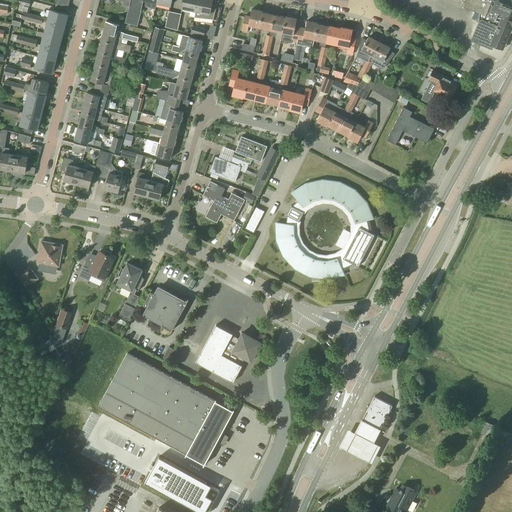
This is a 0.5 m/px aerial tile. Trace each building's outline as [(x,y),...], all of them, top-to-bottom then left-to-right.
[(29,7),(31,0),(29,0),(18,0),(18,4),(20,4),(18,11),(22,12),(24,5),(29,7)] [(195,11),(198,0),(183,0),(182,8),(191,10),(189,16),(194,18),(195,11)] [(213,20),(217,6),(211,5),(212,0),(198,0),(195,11),(194,18),(213,20)] [(511,0),(463,0),(461,6),(479,14),(477,18),(479,21),(470,41),(491,49),(493,45),(502,49),(509,32),(511,32),(511,28),(511,0)] [(8,6),(0,5),(0,12),(7,14),(8,6)] [(129,8),(125,23),(131,25),(135,10),(129,8)] [(259,27),(262,13),(263,12),(252,9),(250,16),(245,15),(241,31),(247,33),(249,25),(259,27)] [(64,26),(67,14),(51,10),(48,22),(64,26)] [(135,10),(131,25),(137,26),(141,11),(135,10)] [(172,29),(175,13),(168,11),(165,27),(172,29)] [(31,17),(32,14),(23,12),(22,19),(32,22),(33,18),(31,17)] [(177,30),(181,14),(175,13),(172,29),(177,30)] [(274,15),(262,13),(259,27),(271,30),(274,15)] [(41,24),(43,17),(32,14),(31,17),(33,18),(32,22),(41,24)] [(271,30),(269,36),(273,36),(275,37),(277,31),(283,32),(285,18),(274,15),(271,30)] [(297,43),(300,27),(295,26),(296,19),(286,16),(285,18),(283,32),(281,41),(292,43),(292,42),(297,43)] [(137,42),(138,38),(130,36),(130,35),(123,34),(124,33),(117,31),(119,24),(106,21),(103,33),(122,38),(128,40),(129,40),(137,42)] [(314,39),(317,25),(317,23),(306,21),(305,28),(300,27),(297,43),(302,44),(304,37),(314,39)] [(61,38),(64,26),(48,22),(45,34),(61,38)] [(326,41),(329,27),(317,25),(314,39),(320,40),(319,46),(321,47),(325,47),(326,41)] [(203,37),(205,30),(192,26),(190,34),(203,37)] [(152,39),(161,42),(164,30),(155,27),(152,39)] [(341,29),(329,27),(326,41),(338,44),(341,29)] [(341,29),(338,44),(348,46),(346,54),(352,55),(355,39),(350,38),(352,31),(341,28),(341,29)] [(121,43),(122,38),(103,33),(100,45),(118,50),(119,50),(129,53),(131,46),(121,43)] [(57,49),(61,38),(45,34),(42,45),(57,49)] [(179,47),(199,52),(203,40),(190,36),(182,34),(179,47)] [(25,41),(26,37),(17,35),(16,42),(26,45),(27,41),(25,41)] [(266,35),(264,44),(271,46),(273,36),(269,36),(266,35)] [(369,61),(379,42),(369,36),(367,40),(362,37),(356,56),(366,60),(366,59),(369,61)] [(27,41),(26,45),(35,48),(37,40),(26,37),(25,41),(27,41)] [(149,51),(149,52),(159,54),(158,53),(161,42),(152,39),(149,51)] [(390,47),(379,42),(369,61),(373,62),(375,64),(378,58),(387,63),(394,54),(388,51),(390,47)] [(252,53),(254,46),(243,43),(241,50),(252,53)] [(269,55),(271,46),(264,44),(262,54),(269,55)] [(57,49),(42,45),(39,57),(54,61),(57,49)] [(117,56),(118,50),(100,45),(97,57),(109,60),(124,64),(126,59),(117,56)] [(199,52),(179,47),(173,45),(172,50),(185,54),(183,61),(196,64),(199,52)] [(321,47),(319,56),(326,57),(328,48),(325,47),(321,47)] [(149,52),(145,63),(148,64),(153,65),(156,66),(157,62),(159,54),(149,52)] [(251,62),(253,55),(243,53),(241,60),(251,62)] [(294,56),(293,60),(302,62),(303,55),(295,53),(294,56)] [(319,56),(317,65),(321,66),(324,67),(326,57),(319,56)] [(51,73),(54,61),(39,57),(36,69),(51,73)] [(97,57),(93,68),(106,72),(109,60),(97,57)] [(30,68),(32,61),(22,58),(20,65),(30,68)] [(266,70),(268,61),(261,59),(259,69),(266,70)] [(373,62),(369,61),(366,59),(366,60),(362,68),(368,71),(373,62)] [(193,76),(196,64),(183,61),(180,72),(193,76)] [(289,76),(292,66),(285,65),(282,74),(289,76)] [(157,66),(155,73),(174,78),(175,76),(179,77),(177,84),(190,88),(193,76),(180,72),(163,67),(162,68),(157,66)] [(324,67),(321,66),(319,72),(328,74),(329,68),(324,67)] [(14,78),(16,70),(5,67),(3,75),(14,78)] [(93,68),(90,80),(96,82),(94,88),(108,92),(109,89),(110,85),(113,74),(112,73),(106,72),(93,68)] [(367,73),(368,71),(362,68),(357,76),(361,78),(367,81),(370,75),(367,73)] [(264,80),(266,70),(259,69),(256,78),(264,80)] [(244,96),(247,81),(237,79),(239,71),(233,70),(229,86),(234,87),(232,94),(243,97),(244,96)] [(450,97),(456,85),(448,81),(450,78),(432,70),(427,79),(437,84),(434,89),(450,97)] [(355,75),(348,72),(345,80),(344,82),(348,84),(351,84),(355,75)] [(287,86),(289,76),(282,74),(280,83),(283,85),(287,86)] [(324,76),(320,87),(319,90),(329,94),(333,80),(324,76)] [(45,95),(48,83),(33,78),(31,84),(26,83),(25,85),(14,82),(13,86),(15,87),(14,90),(23,93),(24,89),(30,91),(45,95)] [(374,84),(367,81),(361,78),(357,86),(356,86),(356,87),(359,88),(368,94),(371,89),(371,90),(374,84)] [(374,84),(371,90),(394,103),(400,92),(378,79),(374,84)] [(13,86),(14,82),(5,80),(3,87),(14,90),(15,87),(13,86)] [(255,99),(259,84),(247,81),(244,96),(255,99)] [(186,100),(190,88),(170,82),(168,91),(159,91),(157,98),(165,100),(166,100),(179,104),(181,98),(186,100)] [(283,85),(280,83),(278,83),(276,89),(270,87),(267,102),(278,105),(282,90),(283,85)] [(267,102),(270,87),(259,84),(255,99),(267,102)] [(356,87),(356,86),(351,84),(348,84),(346,87),(354,91),(353,93),(348,102),(355,105),(357,100),(359,96),(356,95),(359,88),(356,87)] [(107,98),(108,92),(94,88),(93,94),(87,92),(84,104),(97,108),(100,96),(107,98)] [(293,93),(290,108),(300,111),(302,105),(307,106),(311,90),(306,88),(304,96),(293,93)] [(365,99),(368,94),(359,88),(356,95),(359,96),(365,99)] [(290,108),(293,93),(282,90),(278,105),(290,108)] [(42,106),(45,95),(30,91),(27,102),(42,106)] [(132,107),(132,110),(133,110),(140,112),(144,97),(141,97),(142,94),(138,93),(137,98),(135,98),(135,99),(132,107)] [(327,124),(334,111),(337,106),(337,105),(328,100),(323,97),(315,112),(320,114),(316,120),(326,125),(327,124)] [(408,101),(401,97),(399,102),(406,106),(408,101)] [(179,104),(166,100),(165,100),(160,118),(161,118),(167,120),(180,123),(183,111),(178,109),(179,104)] [(366,100),(364,104),(365,104),(365,105),(371,108),(373,103),(367,100),(366,100)] [(39,117),(42,106),(27,102),(24,113),(39,117)] [(351,112),(355,105),(348,102),(344,110),(348,111),(338,130),(348,135),(355,122),(350,119),(353,113),(351,112)] [(7,109),(8,106),(0,103),(0,111),(2,112),(8,113),(9,110),(7,109)] [(95,114),(97,108),(84,104),(81,116),(93,120),(100,121),(106,123),(108,118),(101,117),(101,116),(95,114)] [(17,116),(19,108),(8,106),(7,109),(9,110),(8,113),(17,116)] [(426,142),(434,128),(410,116),(412,111),(403,107),(386,139),(395,144),(402,130),(426,142)] [(348,111),(344,110),(342,109),(339,114),(334,111),(327,124),(338,130),(348,111)] [(160,118),(140,112),(133,110),(129,122),(134,123),(136,124),(137,120),(138,121),(141,118),(153,121),(160,123),(161,118),(160,118)] [(36,129),(39,117),(24,113),(20,125),(36,129)] [(92,126),(93,120),(81,116),(77,128),(90,132),(103,135),(104,130),(98,128),(92,126)] [(177,135),(180,123),(167,120),(164,131),(177,135)] [(355,122),(348,135),(348,136),(358,141),(361,135),(366,138),(373,123),(368,121),(365,127),(355,122)] [(89,138),(90,132),(77,128),(74,140),(87,143),(94,145),(100,147),(101,142),(95,140),(95,139),(89,138)] [(177,135),(164,131),(151,128),(149,133),(162,137),(161,143),(174,147),(177,135)] [(5,148),(7,131),(4,130),(0,130),(0,131),(0,147),(2,148),(2,152),(0,162),(0,169),(12,172),(15,154),(9,153),(9,149),(5,148)] [(29,144),(31,137),(19,134),(17,141),(29,144)] [(123,144),(128,146),(131,146),(133,136),(126,134),(123,144)] [(234,151),(231,157),(243,161),(249,163),(250,164),(252,158),(259,161),(262,154),(261,154),(265,145),(241,136),(235,151),(234,151)] [(119,153),(123,139),(113,137),(110,151),(119,153)] [(174,147),(161,143),(153,141),(150,153),(170,159),(174,147)] [(84,154),(86,147),(73,144),(71,151),(84,154)] [(266,177),(280,149),(274,146),(263,168),(266,169),(263,175),(266,177)] [(100,151),(96,164),(103,166),(107,152),(100,151)] [(103,166),(110,168),(111,163),(113,154),(107,152),(103,166)] [(15,154),(12,172),(14,172),(13,175),(21,176),(22,173),(24,174),(27,157),(15,154)] [(139,169),(143,156),(136,154),(132,168),(139,169)] [(76,185),(81,168),(73,166),(73,160),(64,157),(60,170),(66,172),(64,181),(76,185)] [(243,161),(231,157),(229,162),(215,157),(212,166),(213,167),(211,172),(235,182),(239,171),(245,173),(249,163),(243,161)] [(167,170),(169,163),(156,159),(154,166),(167,170)] [(89,188),(92,175),(93,176),(96,166),(90,165),(89,168),(81,166),(81,168),(76,185),(89,188)] [(153,172),(152,176),(150,180),(146,197),(159,200),(163,185),(167,186),(169,180),(165,178),(168,172),(167,170),(154,166),(153,172)] [(115,174),(110,173),(108,180),(105,189),(118,192),(119,188),(123,190),(124,188),(125,188),(126,182),(126,180),(121,179),(122,176),(123,172),(116,170),(115,174)] [(146,197),(150,180),(143,178),(144,174),(140,172),(138,177),(139,177),(134,194),(146,197)] [(361,197),(359,198),(354,191),(348,186),(346,188),(340,183),(332,181),(331,183),(323,181),(315,181),(315,184),(307,184),(299,188),(300,190),(291,194),(295,203),(292,206),(291,206),(286,215),(287,216),(286,224),(276,223),(279,232),(276,233),(278,240),(282,248),(280,249),(284,256),(291,261),(289,263),(296,268),(304,271),(303,273),(311,276),(319,275),(319,278),(328,278),(335,274),(336,277),(344,274),(342,269),(353,264),(358,267),(374,235),(369,232),(367,220),(372,219),(370,211),(368,212),(366,204),(361,197)] [(261,188),(255,186),(252,194),(257,196),(261,188)] [(229,199),(207,187),(203,195),(213,200),(205,216),(217,222),(221,214),(234,221),(245,199),(232,193),(229,199)] [(253,233),(263,215),(264,211),(256,207),(245,228),(253,233)] [(59,266),(62,245),(41,241),(37,263),(39,263),(37,271),(56,274),(57,266),(59,266)] [(114,258),(99,251),(97,256),(90,253),(79,276),(89,280),(93,273),(105,278),(114,258)] [(142,270),(127,263),(124,269),(121,267),(118,276),(120,277),(117,283),(132,290),(133,288),(138,291),(144,279),(139,276),(141,270),(142,271),(142,270)] [(26,287),(38,279),(29,267),(18,276),(26,287)] [(177,298),(158,287),(155,294),(150,291),(143,305),(148,307),(144,314),(162,323),(161,325),(171,331),(189,299),(177,303),(176,300),(177,298)] [(129,319),(135,308),(125,303),(119,315),(129,319)] [(67,330),(73,313),(61,309),(56,325),(56,326),(53,336),(50,335),(49,337),(56,348),(61,345),(66,329),(67,330)] [(83,321),(78,331),(85,334),(89,324),(83,321)] [(239,339),(232,335),(233,334),(216,325),(206,343),(195,362),(233,383),(242,366),(241,365),(244,358),(251,361),(261,343),(242,333),(239,339)] [(215,400),(156,368),(127,353),(98,407),(186,454),(185,456),(204,466),(234,409),(216,399),(215,400)] [(369,427),(383,401),(374,396),(361,423),(369,427)] [(380,433),(392,406),(383,401),(369,427),(380,433)] [(381,450),(373,445),(380,433),(369,427),(361,423),(359,428),(355,436),(349,433),(340,449),(351,455),(372,467),(381,450)] [(209,484),(161,458),(147,483),(198,511),(201,511),(210,497),(204,494),(209,484)] [(416,492),(403,485),(400,491),(396,489),(385,509),(390,511),(400,511),(405,503),(409,505),(416,492)]
